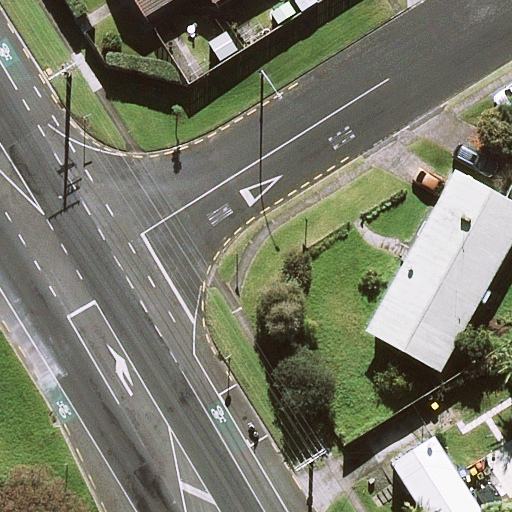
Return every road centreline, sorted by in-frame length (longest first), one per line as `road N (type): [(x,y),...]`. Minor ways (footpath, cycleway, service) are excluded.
road 1 (residential): [(271,146),(511,1)]
road 2 (secondary): [(173,302),(195,450),(231,511)]
road 3 (secondary): [(167,511),(110,395),(57,344)]
road 4 (residential): [(271,146),(224,233),(182,275)]
road 5 (secondary): [(3,266),(5,241),(29,198),(76,173),(105,173)]
road 6 (residential): [(132,181),(271,146)]
road 7 (secondary): [(173,302),(133,342),(106,350),(57,344)]
road 8 (secondary): [(0,115),(41,148),(105,173)]
